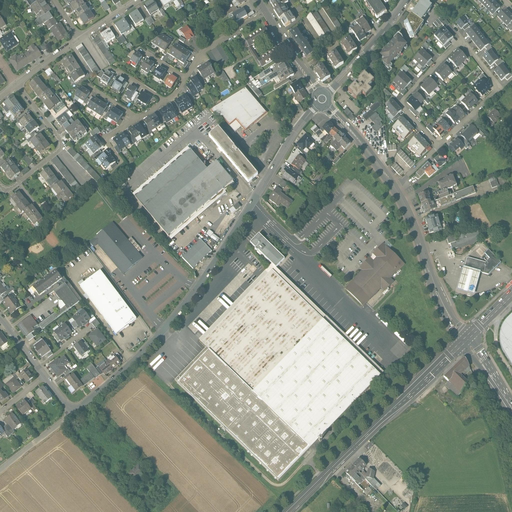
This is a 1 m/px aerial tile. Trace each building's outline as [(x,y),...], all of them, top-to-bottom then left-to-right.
[(39,0),(32,5),(36,11),(34,12),(37,16),(45,10),(49,8),(44,0),(39,0)] [(69,6),(74,12),(75,11),(85,5),(81,0),(77,0),(78,0),(69,6)] [(268,0),(275,10),(283,5),(288,2),(286,0),(268,0)] [(364,0),(364,1),(366,3),(365,4),(374,17),(375,16),(377,18),(384,13),(384,12),(385,11),(379,3),(377,0),(364,0)] [(423,0),(412,15),(421,21),(432,6),(423,0)] [(489,11),(495,4),(491,0),(485,7),(489,11)] [(105,1),(100,4),(105,11),(110,9),(105,1)] [(153,1),(144,7),(150,16),(159,10),(157,7),(156,8),(154,5),(155,5),(153,1)] [(85,5),(75,11),(79,18),(89,12),(90,11),(88,8),(91,5),(89,2),(85,5)] [(495,4),(489,11),(493,15),(496,12),(500,8),(495,4)] [(283,5),(275,10),(274,10),(279,19),(280,19),(282,21),(281,21),(284,26),(285,26),(285,27),(290,24),(290,23),(295,20),(294,19),(294,18),(293,16),(290,12),(288,13),(283,5)] [(234,15),(232,15),(236,22),(246,15),(243,9),(239,11),(234,15)] [(45,10),(37,16),(39,19),(47,13),(45,10)] [(335,17),(330,10),(325,13),(330,20),(335,17)] [(503,13),(498,18),(503,22),(510,15),(506,10),(503,13)] [(143,21),(137,11),(130,16),(136,26),(143,21)] [(39,19),(36,21),(39,25),(44,22),(43,22),(44,21),(47,25),(46,26),(48,30),(50,29),(57,25),(49,12),(47,13),(39,19)] [(89,12),(79,18),(84,24),(94,18),(89,12)] [(332,34),(317,12),(312,15),(327,37),(332,34)] [(327,37),(312,15),(310,13),(306,16),(324,43),(329,40),(327,37)] [(412,15),(407,22),(406,21),(405,21),(404,22),(405,23),(404,24),(410,38),(414,37),(413,36),(415,34),(419,29),(418,29),(420,26),(421,26),(423,23),(421,21),(412,15)] [(511,16),(510,15),(503,22),(507,26),(511,22),(511,21),(511,16)] [(335,17),(330,20),(335,28),(340,25),(335,17)] [(440,17),(433,23),(437,27),(441,24),(443,22),(440,17)] [(465,22),(462,18),(456,23),(461,30),(462,29),(467,24),(465,22)] [(366,22),(363,19),(356,23),(358,26),(364,35),(371,30),(366,22)] [(124,20),(115,26),(122,35),(126,33),(125,32),(130,29),(124,20)] [(57,25),(50,29),(52,32),(54,31),(57,36),(55,37),(58,42),(68,36),(59,23),(57,25)] [(421,26),(420,26),(418,29),(419,29),(415,34),(413,36),(414,37),(410,38),(407,39),(408,41),(413,55),(421,47),(423,45),(425,43),(429,38),(425,34),(430,28),(423,23),(421,26)] [(364,35),(358,26),(351,30),(354,34),(359,42),(366,37),(364,35)] [(189,31),(187,27),(183,29),(183,30),(181,32),(187,41),(190,39),(192,38),(193,37),(193,36),(189,31)] [(470,30),(466,33),(473,42),(481,36),(474,27),(470,30)] [(265,28),(245,40),(246,42),(249,47),(250,46),(269,34),(265,28)] [(443,28),(434,36),(439,41),(448,33),(443,28)] [(115,38),(109,30),(101,35),(105,40),(107,43),(115,38)] [(305,42),(297,30),(289,35),(297,47),(298,46),(307,59),(314,54),(306,41),(305,42)] [(3,38),(0,40),(0,41),(7,52),(17,45),(12,38),(14,37),(11,33),(3,38)] [(439,41),(439,42),(443,46),(443,47),(449,42),(453,38),(452,38),(448,33),(439,41)] [(398,34),(393,39),(395,40),(393,42),(384,51),(385,52),(383,53),(382,54),(383,66),(388,70),(392,66),(389,64),(392,61),(392,62),(396,58),(395,57),(398,54),(399,54),(402,50),(406,46),(404,44),(405,43),(404,43),(404,42),(401,37),(398,34)] [(163,36),(151,43),(160,49),(166,39),(163,36)] [(488,45),(481,36),(473,42),(480,51),(485,48),(488,45)] [(349,38),(341,43),(349,55),(357,50),(349,38)] [(166,39),(160,49),(164,52),(166,49),(171,42),(166,39)] [(406,46),(402,50),(399,54),(398,54),(395,57),(396,58),(392,62),(392,61),(389,64),(392,66),(398,72),(400,70),(402,67),(404,65),(413,55),(408,41),(404,43),(405,43),(404,44),(406,46)] [(254,52),(250,46),(249,47),(246,42),(243,44),(248,52),(249,51),(251,54),(254,52)] [(45,43),(40,47),(42,51),(43,52),(48,48),(45,43)] [(36,48),(35,48),(33,45),(28,49),(31,53),(25,56),(25,57),(29,63),(40,56),(39,54),(39,53),(36,48)] [(181,48),(176,45),(174,48),(169,55),(174,58),(181,48)] [(181,48),(174,58),(179,61),(185,51),(181,48)] [(259,60),(257,61),(260,65),(261,67),(281,55),(277,48),(266,56),(259,60)] [(422,50),(413,60),(418,64),(427,54),(422,50)] [(463,55),(458,50),(453,54),(462,63),(466,59),(463,55)] [(134,51),(127,55),(128,57),(131,59),(135,53),(134,51)] [(185,51),(179,61),(184,64),(186,62),(190,54),(185,51)] [(336,51),(328,56),(336,69),(344,64),(336,51)] [(486,54),(483,57),(486,62),(494,56),(490,51),(486,54)] [(137,53),(135,53),(131,59),(130,61),(132,63),(131,65),(135,68),(142,58),(139,56),(140,55),(137,53)] [(259,60),(255,54),(252,56),(259,66),(260,65),(257,61),(259,60)] [(418,64),(423,69),(425,66),(426,65),(430,60),(432,59),(427,54),(418,64)] [(462,63),(453,54),(448,59),(452,63),(457,68),(462,63)] [(71,55),(61,62),(66,69),(67,68),(75,63),(76,62),(71,55)] [(25,57),(19,61),(16,56),(10,60),(17,71),(29,63),(25,57)] [(494,56),(486,62),(490,67),(494,63),(498,60),(494,56)] [(375,59),(367,67),(371,71),(379,63),(375,59)] [(142,68),(141,70),(145,72),(145,71),(148,73),(150,71),(153,66),(154,64),(151,62),(150,63),(147,61),(146,62),(142,68)] [(286,62),(282,64),(282,63),(279,65),(280,66),(278,67),(281,70),(280,70),(282,74),(290,69),(286,62)] [(75,63),(67,68),(71,75),(80,69),(75,63)] [(457,68),(452,63),(450,65),(452,67),(456,71),(458,69),(457,68)] [(214,73),(208,64),(203,67),(209,77),(214,73)] [(322,65),(314,70),(322,82),(330,77),(322,65)] [(452,73),(444,65),(440,69),(447,77),(452,73)] [(498,68),(494,71),(498,76),(505,70),(502,65),(498,68)] [(209,77),(203,67),(198,70),(201,75),(204,80),(209,77)] [(456,71),(452,67),(450,69),(456,76),(458,74),(456,71)] [(159,68),(153,77),(159,81),(160,80),(162,77),(164,74),(166,71),(163,70),(159,68)] [(261,79),(272,72),(269,68),(258,74),(261,79)] [(71,75),(68,77),(72,85),(85,76),(80,69),(71,75)] [(280,75),(278,76),(280,80),(285,77),(286,80),(288,79),(294,75),(290,69),(282,74),(280,75)] [(447,77),(440,69),(435,73),(443,81),(447,77)] [(505,70),(498,76),(501,81),(505,78),(509,75),(505,70)] [(100,72),(96,74),(97,77),(101,79),(105,74),(103,73),(102,71),(100,72)] [(109,73),(107,71),(105,74),(101,79),(100,81),(107,85),(113,76),(113,75),(114,74),(110,72),(109,73)] [(223,71),(218,74),(223,82),(228,79),(223,71)] [(278,71),(265,79),(267,82),(278,76),(280,75),(278,71)] [(364,73),(358,80),(359,81),(355,84),(354,83),(348,90),(352,94),(352,95),(356,99),(362,93),(366,96),(371,90),(368,87),(374,81),(369,76),(369,77),(364,73)] [(402,73),(393,83),(397,87),(406,77),(402,73)] [(489,81),(483,74),(478,78),(481,81),(485,85),(489,81)] [(171,75),(165,85),(171,89),(177,79),(171,75)] [(198,82),(195,78),(195,77),(192,79),(192,80),(190,81),(192,84),(198,93),(203,90),(202,89),(198,82)] [(285,77),(280,80),(279,82),(273,86),(275,90),(289,81),(288,79),(286,80),(285,77)] [(397,87),(402,91),(404,89),(406,87),(410,83),(411,81),(406,77),(397,87)] [(38,78),(29,85),(34,92),(43,85),(38,78)] [(116,83),(112,89),(119,93),(122,88),(126,82),(119,78),(116,83)] [(438,87),(430,78),(425,83),(433,91),(438,87)] [(256,84),(253,79),(246,83),(253,91),(261,86),(259,82),(256,84)] [(446,86),(439,79),(437,81),(439,82),(443,88),(446,86)] [(481,81),(480,82),(479,81),(475,85),(476,86),(474,87),(476,90),(479,94),(479,93),(482,96),(486,92),(486,91),(489,88),(485,85),(481,81)] [(303,89),(298,82),(290,87),(295,94),(303,89)] [(433,91),(425,83),(420,87),(428,96),(433,91)] [(198,93),(192,84),(187,87),(190,93),(193,97),(194,97),(199,94),(198,93)] [(43,85),(34,92),(39,98),(48,91),(43,85)] [(130,86),(127,91),(128,91),(125,96),(127,98),(127,99),(130,101),(131,99),(136,92),(137,89),(134,87),(133,89),(130,86)] [(85,90),(80,87),(74,96),(79,99),(85,90)] [(267,113),(245,87),(213,107),(235,132),(241,127),(245,131),(252,126),(267,113)] [(295,94),(293,95),(298,103),(308,97),(307,97),(303,89),(295,94)] [(48,91),(39,98),(44,104),(54,96),(49,90),(48,91)] [(85,90),(79,99),(84,102),(86,98),(90,93),(85,90)] [(469,92),(470,94),(475,99),(477,96),(471,90),(469,92)] [(151,98),(142,93),(140,97),(138,100),(141,102),(140,102),(143,104),(146,106),(151,98)] [(424,100),(417,93),(415,95),(414,95),(412,98),(419,105),(424,100)] [(470,94),(466,98),(473,106),(477,101),(475,99),(470,94)] [(54,96),(44,104),(53,116),(65,107),(56,95),(54,96)] [(185,96),(180,99),(187,111),(192,107),(190,104),(185,96)] [(427,99),(424,96),(421,98),(428,104),(430,102),(427,99)] [(13,97),(4,104),(3,105),(5,108),(3,109),(7,114),(19,105),(13,97)] [(98,101),(94,98),(93,98),(90,103),(87,108),(92,111),(98,101)] [(419,105),(412,98),(409,100),(409,101),(407,103),(411,107),(415,111),(416,111),(420,107),(419,105)] [(473,106),(466,98),(461,102),(468,110),(473,106)] [(187,111),(180,99),(175,102),(176,104),(181,112),(182,114),(187,111)] [(98,101),(92,111),(96,114),(103,104),(98,101)] [(370,110),(363,117),(366,121),(369,118),(372,122),(376,119),(379,116),(374,112),(380,106),(380,105),(377,101),(369,108),(370,110)] [(394,118),(401,110),(393,101),(386,107),(388,109),(387,110),(390,113),(394,118)] [(103,104),(96,114),(101,117),(104,112),(107,107),(103,104)] [(295,109),(290,112),(293,117),(298,114),(297,113),(303,110),(299,104),(294,108),(295,109)] [(19,105),(10,112),(15,118),(24,111),(19,105)] [(171,108),(170,105),(165,109),(172,120),(177,117),(176,115),(171,108)] [(65,107),(53,116),(55,119),(68,110),(65,107)] [(415,111),(411,107),(409,110),(415,116),(418,113),(416,111),(415,111)] [(452,111),(459,119),(464,114),(461,111),(457,107),(452,111)] [(110,114),(108,118),(112,121),(118,112),(114,109),(110,114)] [(172,120),(165,109),(159,112),(161,114),(166,122),(167,123),(172,120)] [(494,109),(487,116),(490,120),(494,123),(501,116),(494,109)] [(68,110),(55,119),(62,128),(63,127),(62,127),(67,123),(69,126),(74,123),(67,114),(69,112),(68,110)] [(459,119),(452,111),(451,110),(446,115),(450,119),(454,123),(459,119)] [(118,112),(112,121),(117,124),(120,120),(123,115),(118,112)] [(446,115),(444,113),(442,115),(442,116),(448,121),(450,119),(446,115)] [(24,119),(20,122),(24,128),(25,128),(34,121),(29,115),(24,119)] [(158,121),(154,115),(149,118),(156,128),(161,125),(158,121)] [(448,121),(442,116),(440,118),(447,124),(449,122),(448,121)] [(83,135),(76,140),(77,141),(75,143),(74,142),(75,144),(93,130),(83,117),(77,121),(86,132),(86,133),(87,134),(84,136),(83,135)] [(149,118),(144,121),(148,127),(150,132),(156,128),(149,118)] [(407,123),(402,118),(393,127),(397,130),(395,131),(400,136),(402,135),(405,139),(414,130),(409,125),(407,123)] [(382,125),(376,119),(373,122),(376,125),(374,126),(373,127),(372,128),(373,129),(375,131),(376,131),(378,130),(382,125)] [(449,127),(442,120),(437,125),(444,132),(449,127)] [(34,121),(25,128),(30,134),(33,131),(38,127),(34,121)] [(65,131),(74,142),(75,143),(77,141),(76,140),(83,135),(84,136),(87,134),(86,133),(86,132),(77,121),(75,124),(65,131)] [(329,122),(326,125),(326,124),(324,126),(322,128),(324,130),(327,134),(328,135),(329,133),(334,128),(329,122)] [(143,131),(139,125),(134,128),(139,136),(141,140),(146,136),(143,131)] [(433,129),(429,125),(426,128),(432,134),(435,131),(433,129)] [(444,132),(437,125),(433,129),(435,131),(440,136),(444,132)] [(478,133),(471,125),(466,130),(473,138),(478,133)] [(94,130),(90,133),(93,138),(95,137),(100,133),(97,128),(94,130)] [(139,136),(134,128),(129,131),(132,136),(134,139),(139,136)] [(322,128),(316,134),(318,137),(324,132),(323,131),(324,130),(322,128)] [(339,132),(334,128),(329,133),(331,135),(334,138),(339,132)] [(257,176),(218,129),(209,137),(248,183),(257,176)] [(466,130),(460,135),(465,139),(468,143),(473,138),(466,130)] [(334,138),(334,139),(335,141),(329,148),(332,151),(344,138),(339,132),(334,138)] [(40,134),(36,138),(30,142),(35,148),(45,140),(40,134)] [(127,139),(124,134),(118,137),(125,148),(130,145),(130,144),(127,139)] [(31,137),(26,141),(29,143),(30,142),(36,138),(34,135),(31,137)] [(306,135),(302,138),(302,139),(301,141),(300,141),(296,144),(303,150),(308,145),(309,147),(313,142),(306,135)] [(423,140),(418,135),(409,143),(412,147),(411,148),(416,153),(417,152),(420,155),(429,147),(425,142),(423,140)] [(93,138),(85,145),(89,150),(99,142),(95,137),(93,138)] [(125,148),(118,137),(113,141),(117,147),(120,151),(125,148)] [(344,138),(332,151),(333,151),(335,153),(341,146),(345,149),(350,143),(344,138)] [(456,139),(450,145),(455,151),(459,147),(461,149),(464,147),(460,143),(456,139)] [(45,140),(35,148),(40,155),(50,147),(45,140)] [(463,141),(462,140),(460,143),(464,147),(466,149),(468,147),(467,146),(463,141)] [(99,142),(89,150),(94,155),(100,150),(103,147),(99,142)] [(131,193),(133,196),(189,150),(186,147),(131,193)] [(207,170),(190,150),(135,197),(169,237),(223,191),(206,170),(207,170)] [(414,164),(401,150),(397,154),(410,168),(414,164)] [(102,156),(98,159),(102,165),(111,158),(107,152),(102,156)] [(32,163),(26,155),(23,157),(24,158),(30,165),(32,163)] [(437,163),(440,167),(446,163),(446,161),(444,159),(442,159),(439,155),(434,159),(437,163)] [(306,161),(298,156),(291,165),(294,167),(299,170),(306,161)] [(30,165),(24,158),(21,161),(27,167),(30,165)] [(111,158),(102,165),(106,170),(110,167),(115,163),(111,158)] [(10,160),(0,167),(5,173),(14,166),(15,166),(10,160)] [(207,170),(206,170),(223,191),(224,192),(233,184),(232,183),(233,182),(216,162),(207,170)] [(427,162),(416,173),(418,175),(416,177),(417,179),(418,179),(425,173),(424,172),(431,167),(427,162)] [(403,171),(395,163),(391,167),(399,175),(403,171)] [(14,166),(5,173),(11,180),(20,173),(14,166)] [(429,177),(435,172),(431,167),(424,172),(425,173),(429,177)] [(48,169),(40,175),(41,176),(40,176),(43,180),(44,179),(46,182),(54,176),(48,169)] [(293,174),(288,170),(283,177),(293,184),(297,178),(297,177),(293,174)] [(299,175),(295,172),(293,174),(297,177),(297,178),(300,180),(302,177),(299,175)] [(59,183),(54,176),(46,182),(47,183),(46,184),(49,186),(52,189),(53,188),(59,183)] [(446,181),(438,184),(442,192),(438,194),(440,199),(449,196),(447,190),(453,188),(453,187),(456,186),(453,176),(445,179),(446,181)] [(494,178),(489,180),(492,188),(497,186),(494,178)] [(287,183),(282,180),(279,185),(283,188),(287,183)] [(59,183),(53,188),(58,195),(66,189),(61,182),(59,183)] [(439,200),(433,202),(436,209),(475,193),(472,187),(449,196),(440,199),(439,200)] [(282,191),(278,188),(275,193),(274,191),(268,199),(275,204),(278,201),(288,208),(287,209),(293,202),(291,200),(290,201),(280,193),(282,191)] [(58,195),(56,197),(59,201),(62,199),(65,203),(73,197),(66,189),(58,195)] [(19,192),(12,197),(14,200),(13,200),(17,205),(24,199),(19,192)] [(428,192),(418,195),(421,203),(429,201),(430,203),(433,202),(439,200),(438,196),(429,200),(428,196),(429,196),(428,192)] [(17,205),(16,206),(19,209),(16,211),(19,215),(23,212),(30,206),(24,199),(17,205)] [(429,201),(421,203),(425,213),(436,209),(433,202),(430,203),(429,201)] [(30,206),(23,212),(26,215),(29,219),(37,212),(31,205),(30,206)] [(29,219),(31,222),(32,221),(35,224),(37,223),(41,219),(42,219),(37,212),(29,219)] [(439,223),(437,216),(434,217),(434,216),(429,218),(429,219),(425,220),(426,224),(427,223),(429,230),(428,230),(429,234),(434,233),(434,234),(439,232),(438,231),(446,229),(444,222),(439,223)] [(112,223),(90,242),(95,248),(98,245),(121,272),(137,258),(138,259),(140,257),(140,256),(138,253),(141,250),(131,238),(127,241),(112,223)] [(477,229),(465,233),(467,238),(469,245),(481,241),(477,229)] [(458,241),(467,238),(465,233),(456,235),(458,241)] [(285,259),(259,234),(250,243),(255,248),(255,249),(257,252),(258,251),(272,264),(276,268),(285,259)] [(454,236),(446,238),(448,244),(450,244),(456,242),(454,236)] [(458,241),(456,242),(458,248),(469,245),(467,238),(458,241)] [(200,240),(182,257),(193,268),(211,251),(200,240)] [(376,252),(375,252),(371,257),(370,257),(366,262),(365,262),(360,267),(360,268),(363,270),(360,273),(360,274),(357,277),(356,277),(356,278),(353,281),(352,281),(346,288),(345,289),(363,306),(363,305),(370,298),(374,294),(377,290),(377,291),(378,290),(381,287),(385,290),(393,282),(389,278),(392,275),(393,275),(393,274),(396,271),(397,272),(397,271),(403,265),(404,265),(386,247),(385,247),(382,251),(379,248),(376,252)] [(485,263),(468,258),(467,258),(464,267),(480,271),(480,272),(488,275),(499,264),(500,262),(488,250),(487,251),(485,253),(490,258),(485,263)] [(272,264),(199,340),(206,347),(174,380),(278,481),(384,372),(276,268),(272,264)] [(474,272),(465,269),(464,268),(464,267),(463,266),(457,289),(474,294),(480,272),(478,272),(478,273),(477,271),(475,271),(474,272)] [(56,271),(53,273),(52,273),(50,275),(56,283),(62,279),(56,271)] [(136,319),(100,271),(80,286),(116,334),(136,319)] [(56,283),(50,275),(47,278),(47,277),(44,279),(45,280),(50,287),(56,283)] [(50,287),(45,280),(42,282),(41,281),(38,283),(39,284),(45,292),(50,287)] [(65,283),(54,291),(55,294),(67,285),(65,283)] [(39,284),(36,286),(36,285),(33,287),(36,292),(39,296),(45,292),(39,284)] [(67,285),(55,294),(65,306),(68,311),(79,302),(67,285)] [(5,300),(2,302),(11,314),(19,308),(13,300),(15,299),(12,295),(5,300)] [(65,306),(39,325),(42,330),(68,311),(65,306)] [(83,310),(78,314),(85,325),(87,323),(87,322),(90,320),(83,310)] [(85,325),(78,314),(72,318),(74,321),(78,326),(79,328),(82,326),(83,326),(84,326),(85,325)] [(511,315),(502,326),(500,332),(499,339),(500,345),(502,351),(511,367),(511,315)] [(26,321),(25,320),(17,326),(26,337),(34,331),(32,329),(37,325),(31,317),(26,321)] [(65,324),(59,328),(67,339),(69,337),(69,336),(72,333),(71,332),(67,327),(65,324)] [(67,339),(59,328),(54,332),(57,335),(60,340),(61,341),(64,339),(65,339),(65,340),(67,339)] [(97,330),(89,336),(97,346),(105,340),(97,330)] [(37,344),(34,346),(38,352),(46,346),(42,340),(37,344)] [(81,343),(78,345),(78,344),(75,347),(82,356),(88,351),(87,349),(86,349),(83,345),(81,343)] [(46,346),(38,352),(42,358),(46,356),(51,352),(46,346)] [(113,369),(120,363),(119,361),(115,356),(107,362),(113,369)] [(64,357),(56,363),(55,361),(49,365),(52,369),(54,372),(58,377),(63,373),(65,371),(66,370),(63,366),(68,362),(64,357)] [(463,358),(453,368),(460,374),(469,366),(467,362),(465,358),(463,358)] [(104,375),(113,369),(107,362),(99,368),(103,374),(104,375)] [(91,364),(86,368),(90,373),(79,382),(82,387),(83,387),(94,378),(94,379),(100,374),(95,369),(91,364)] [(460,374),(453,368),(444,377),(448,382),(445,385),(457,397),(460,394),(462,396),(466,391),(463,388),(468,381),(473,377),(473,374),(472,373),(469,375),(470,376),(466,380),(460,374)] [(27,369),(25,370),(24,371),(20,374),(19,375),(22,379),(24,378),(27,382),(33,377),(30,373),(27,369)] [(79,382),(73,374),(71,376),(67,379),(67,380),(71,385),(68,388),(72,394),(82,387),(79,382)] [(14,378),(6,384),(13,393),(21,387),(16,380),(14,378)] [(52,398),(43,387),(36,393),(45,404),(52,398)] [(31,409),(24,401),(16,407),(23,415),(31,409)] [(18,422),(12,414),(3,421),(6,425),(7,425),(8,424),(12,429),(13,430),(17,427),(15,425),(18,422)] [(12,429),(8,424),(7,425),(6,425),(4,427),(5,429),(8,433),(12,429)] [(359,459),(353,466),(359,472),(361,470),(363,471),(365,469),(363,468),(366,466),(359,459)] [(138,464),(128,474),(134,480),(144,471),(138,464)] [(359,472),(353,466),(345,473),(348,475),(347,476),(349,479),(350,478),(353,481),(356,478),(354,477),(359,472)] [(374,473),(369,470),(366,477),(370,479),(369,483),(371,485),(372,479),(373,479),(374,473)] [(371,485),(363,492),(366,495),(371,490),(373,487),(371,485)] [(143,493),(138,497),(145,505),(150,500),(143,493)]
